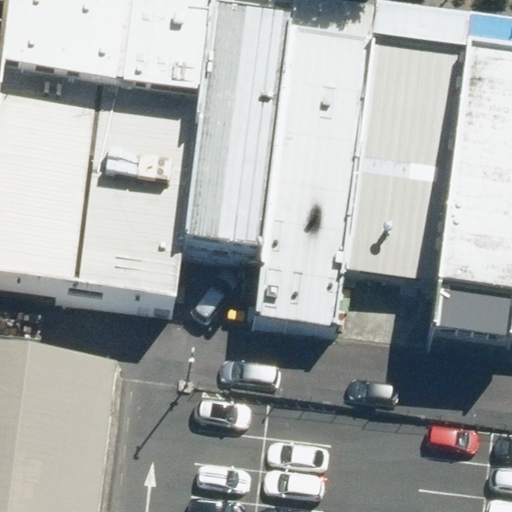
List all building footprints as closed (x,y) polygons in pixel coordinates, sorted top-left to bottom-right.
[(216,145),(229,42),(18,16),(5,119),(216,145)] [(335,316),(367,59),(229,42),(216,145),(190,350),(328,367),(335,316)] [(448,325),(480,73),(367,59),(335,316),(448,330),(448,325)] [(511,332),(511,76),(480,73),(448,325),(511,332)] [(0,163),(0,326),(190,350),(216,145),(5,119),(0,163)] [(0,511),(83,511),(100,379),(0,366),(0,511)]
